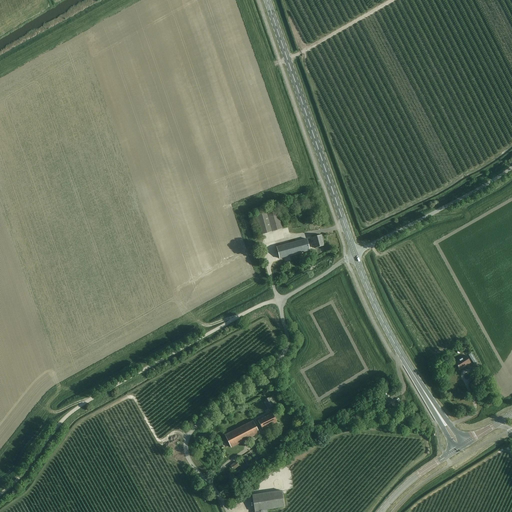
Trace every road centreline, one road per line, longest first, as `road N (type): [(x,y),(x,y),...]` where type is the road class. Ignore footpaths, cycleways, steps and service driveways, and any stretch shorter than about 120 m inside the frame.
road 1 (unclassified): [(228,511),(189,460),(187,434),(277,361),(286,334),(278,301),(354,254)]
road 2 (track): [(0,494),(74,408),(278,301)]
road 3 (secondary): [(354,254),(266,0)]
road 4 (secondary): [(460,447),(391,340),(354,254)]
road 5 (tertiary): [(354,254),(511,167)]
road 6 (track): [(286,58),(393,0)]
